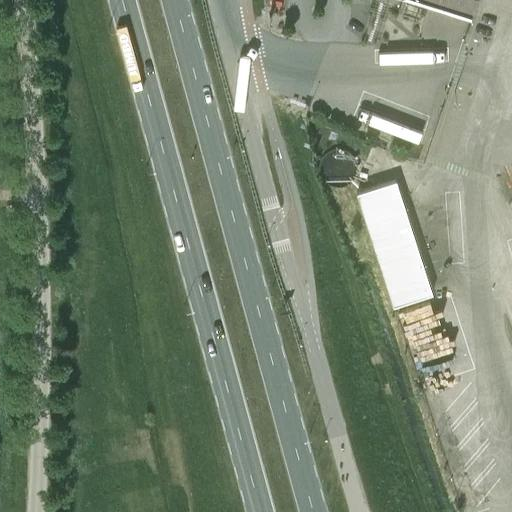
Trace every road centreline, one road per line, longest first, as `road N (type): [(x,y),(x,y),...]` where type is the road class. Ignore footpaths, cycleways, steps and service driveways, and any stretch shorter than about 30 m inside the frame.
road 1 (primary): [(312,511),(173,0)]
road 2 (primary): [(123,0),(259,511)]
road 3 (unclassified): [(34,511),(37,232),(22,0)]
road 4 (unclassified): [(232,62),(314,356)]
road 5 (unclassified): [(360,511),(314,356)]
